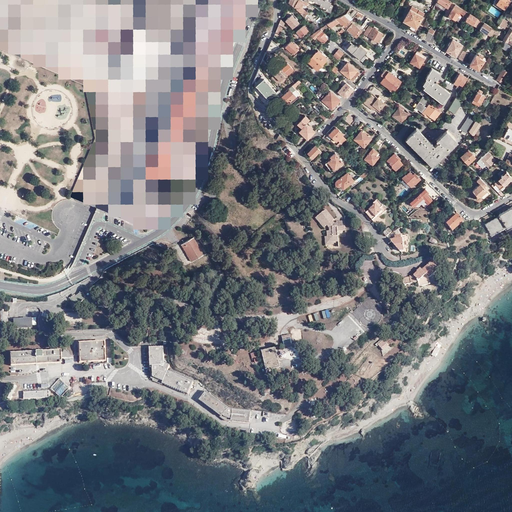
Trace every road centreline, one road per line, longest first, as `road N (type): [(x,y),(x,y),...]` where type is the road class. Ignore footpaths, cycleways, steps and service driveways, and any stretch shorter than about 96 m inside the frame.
road 1 (tertiary): [(257,0),(223,84),(203,173),(178,215),(70,278)]
road 2 (residential): [(511,195),(471,216),(346,103)]
road 3 (residential): [(275,0),(275,23),(244,96),(294,156)]
road 4 (residential): [(394,261),(294,156)]
